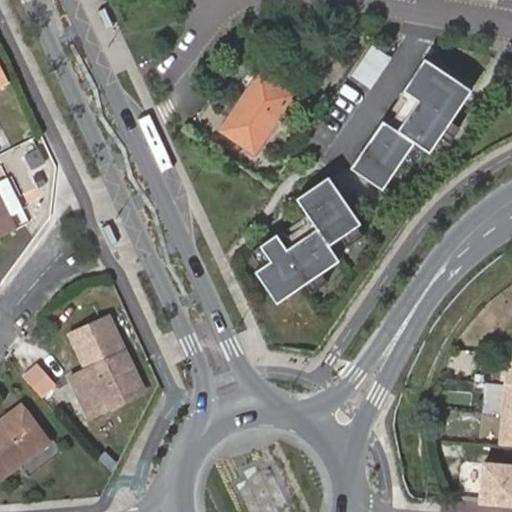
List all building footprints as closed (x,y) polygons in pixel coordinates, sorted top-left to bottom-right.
[(373,85),(391,57),(371,44),(353,71),(373,85)] [(449,142),(460,126),(450,120),(471,89),(424,58),(350,167),(382,188),(403,157),(413,163),(423,147),(429,151),(440,135),(449,142)] [(0,75),(0,83),(4,92),(15,86),(8,71),(0,75)] [(292,95),(260,73),(221,129),(254,151),(292,95)] [(340,260),(329,245),(341,236),(347,246),(362,235),(356,226),(360,221),(327,176),(295,199),(306,214),(252,254),(262,269),(256,273),(279,304),(308,283),(314,292),(329,281),(323,272),(340,260)] [(11,178),(0,183),(0,191),(17,227),(31,220),(11,178)] [(0,239),(18,230),(17,227),(0,191),(0,239)] [(18,230),(0,239),(0,253),(24,242),(18,230)] [(125,348),(109,313),(70,331),(87,366),(125,348)] [(145,390),(125,348),(87,366),(70,374),(90,415),(145,390)] [(505,419),(502,451),(511,451),(511,360),(510,360),(508,389),(505,419)] [(37,362),(24,374),(42,395),(56,382),(37,362)] [(0,478),(48,443),(22,409),(0,425),(0,478)] [(511,472),(485,470),(481,508),(511,511),(511,472)]
